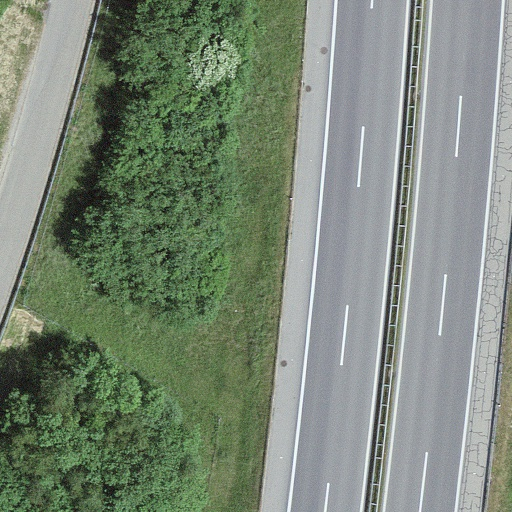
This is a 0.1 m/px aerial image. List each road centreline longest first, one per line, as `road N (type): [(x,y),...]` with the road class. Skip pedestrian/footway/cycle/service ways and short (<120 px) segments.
road 1 (motorway): [(369,0),(321,511)]
road 2 (motorway): [(413,511),(461,0)]
road 3 (unclassified): [(75,0),(0,259)]
